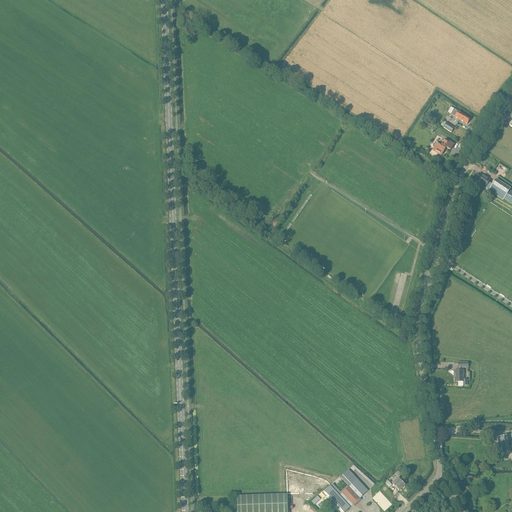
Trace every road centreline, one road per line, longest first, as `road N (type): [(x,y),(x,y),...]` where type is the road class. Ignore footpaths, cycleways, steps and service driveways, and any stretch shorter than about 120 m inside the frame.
road 1 (secondary): [(184,511),(164,0)]
road 2 (tertiary): [(436,477),(417,318),(450,196),(511,96)]
